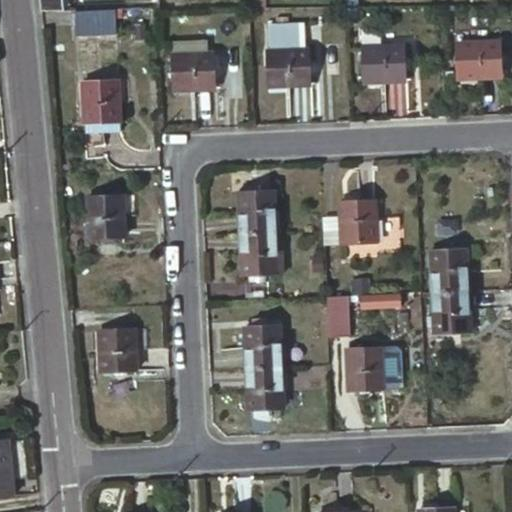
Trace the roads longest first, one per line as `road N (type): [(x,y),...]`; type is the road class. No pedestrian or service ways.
road 1 (residential): [(511,135),(205,147),(177,172),(194,456)]
road 2 (residential): [(14,0),(58,460)]
road 3 (residential): [(194,456),(511,447)]
road 4 (residential): [(58,460),(194,456)]
